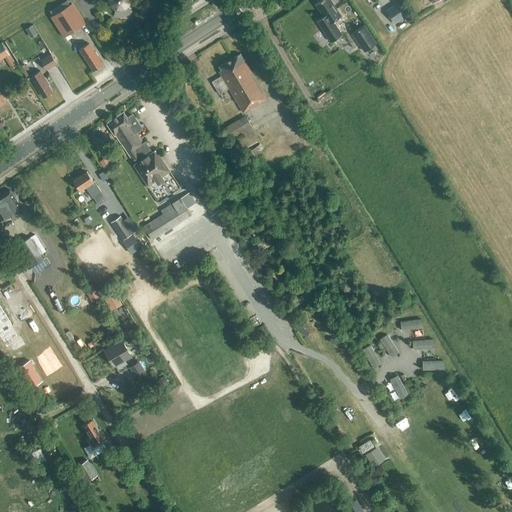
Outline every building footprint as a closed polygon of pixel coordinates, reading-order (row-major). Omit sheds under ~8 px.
[(132,11),(128,6),(129,5),(130,0),(108,0),(110,5),(114,9),(115,10),(114,16),(120,17),(128,15),(132,11)] [(331,41),(343,33),(335,20),(342,16),(331,0),(318,0),(317,1),(325,15),(317,20),(331,41)] [(397,2),(385,11),(395,24),(407,16),(397,2)] [(72,3),(51,17),(60,32),(64,38),(65,37),(70,34),(85,24),(81,17),(77,11),(72,3)] [(376,44),(388,37),(377,17),(365,23),(376,44)] [(352,34),(364,52),(376,44),(364,26),(352,34)] [(102,35),(90,41),(102,63),(114,57),(102,35)] [(0,60),(5,58),(11,69),(16,66),(9,55),(2,43),(0,43),(0,60)] [(89,44),(79,50),(93,71),(102,65),(97,57),(98,56),(95,52),(94,52),(89,44)] [(46,70),(57,64),(51,53),(40,60),(46,70)] [(243,113),(267,99),(240,54),(219,67),(221,70),(219,72),(221,76),(212,82),(218,92),(227,87),(243,113)] [(38,59),(32,61),(35,71),(42,69),(38,59)] [(40,71),(30,77),(38,90),(39,90),(44,98),(52,92),(48,86),(49,86),(40,71)] [(144,145),(136,132),(141,129),(133,115),(127,119),(123,112),(106,124),(115,136),(116,135),(132,160),(134,160),(136,164),(134,165),(148,186),(156,181),(157,184),(164,180),(162,177),(169,172),(155,151),(152,153),(146,144),(144,145)] [(234,144),(255,132),(245,116),(225,127),(234,144)] [(111,153),(115,162),(123,159),(119,150),(111,153)] [(107,157),(99,162),(105,171),(112,166),(107,157)] [(87,172),(73,181),(80,191),(86,187),(92,198),(93,197),(98,205),(105,200),(100,192),(101,192),(94,181),(93,182),(87,172)] [(176,188),(182,196),(190,191),(184,183),(176,188)] [(228,184),(218,191),(226,205),(237,199),(228,184)] [(22,209),(10,190),(0,196),(0,216),(3,222),(11,216),(14,221),(21,216),(18,212),(22,209)] [(188,193),(180,198),(187,209),(194,204),(188,193)] [(121,199),(128,205),(131,200),(125,195),(121,199)] [(163,214),(144,226),(153,240),(164,233),(165,235),(173,230),(171,228),(191,216),(187,209),(180,198),(161,211),(163,214)] [(27,210),(37,216),(43,207),(32,201),(27,210)] [(132,233),(121,217),(111,223),(122,240),(132,233)] [(133,234),(123,241),(132,254),(141,247),(133,234)] [(33,266),(44,259),(30,237),(19,244),(33,266)] [(6,289),(12,298),(24,290),(19,281),(6,289)] [(308,290),(312,297),(320,293),(315,285),(308,290)] [(114,292),(121,305),(133,299),(125,286),(114,292)] [(94,289),(87,293),(92,302),(99,298),(94,289)] [(136,318),(132,304),(123,307),(128,321),(136,318)] [(0,305),(0,330),(11,324),(0,305)] [(333,318),(337,325),(347,320),(343,312),(333,318)] [(320,318),(309,325),(317,338),(329,330),(320,318)] [(400,323),(401,331),(422,328),(421,320),(400,323)] [(394,332),(403,349),(409,346),(400,329),(394,332)] [(386,336),(380,340),(391,358),(397,354),(386,336)] [(131,357),(121,340),(104,350),(114,367),(131,357)] [(413,342),(413,350),(434,349),(433,341),(413,342)] [(370,346),(363,350),(373,368),(380,365),(370,346)] [(129,367),(136,378),(145,372),(138,361),(129,367)] [(29,362),(18,369),(30,389),(41,382),(29,362)] [(422,362),(422,370),(443,370),(443,362),(422,362)] [(401,371),(410,391),(419,387),(410,368),(401,371)] [(164,376),(159,379),(163,386),(169,383),(164,376)] [(397,376),(390,380),(400,398),(407,394),(397,376)] [(467,398),(474,392),(464,380),(456,386),(467,398)] [(433,404),(440,400),(434,391),(427,395),(433,404)] [(415,402),(409,406),(415,416),(421,412),(415,402)] [(100,438),(104,436),(100,429),(99,430),(93,420),(83,426),(90,438),(87,440),(93,450),(104,444),(100,438)] [(374,446),(386,440),(383,432),(370,438),(374,446)] [(369,441),(358,448),(362,454),(373,448),(369,441)] [(377,448),(366,455),(373,466),(384,460),(377,448)] [(77,465),(87,481),(96,475),(87,460),(77,465)] [(395,477),(402,490),(413,484),(406,471),(395,477)] [(409,499),(414,509),(428,501),(423,492),(409,499)]
